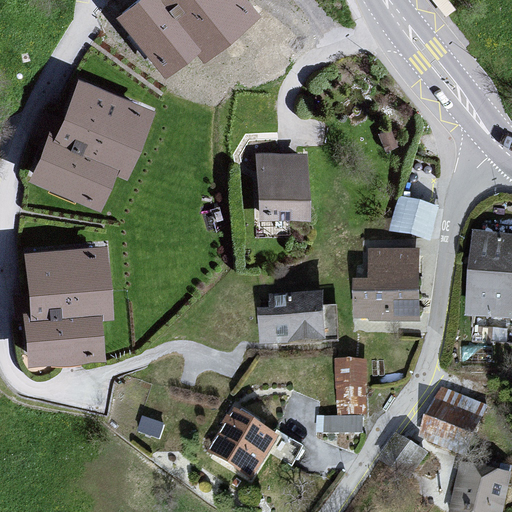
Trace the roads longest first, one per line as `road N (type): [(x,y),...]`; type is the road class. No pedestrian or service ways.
road 1 (residential): [(343,511),(388,463),(420,397),(461,189),(498,146)]
road 2 (secondary): [(498,146),(385,0)]
